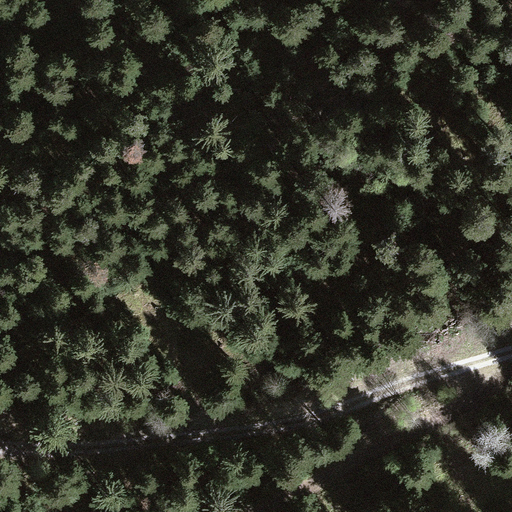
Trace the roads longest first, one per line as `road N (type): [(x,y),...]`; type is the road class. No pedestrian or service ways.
road 1 (track): [(0,444),(54,452),(290,421),(511,350)]
road 2 (track): [(242,511),(472,394),(509,351)]
